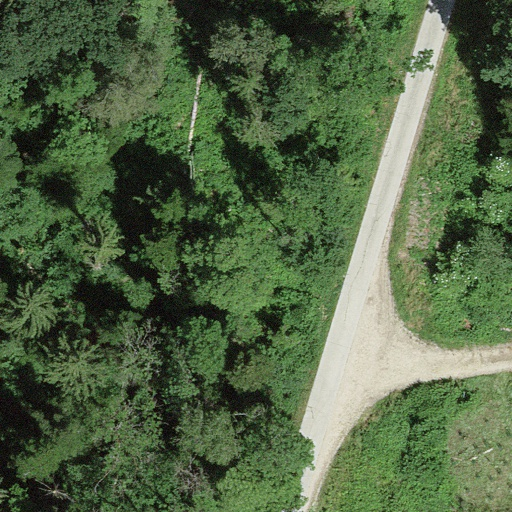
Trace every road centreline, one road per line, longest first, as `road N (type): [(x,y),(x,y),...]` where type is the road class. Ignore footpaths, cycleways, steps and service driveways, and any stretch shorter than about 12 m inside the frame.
road 1 (track): [(442,0),(332,370)]
road 2 (track): [(511,359),(451,373),(332,370)]
road 3 (track): [(332,370),(290,511)]
